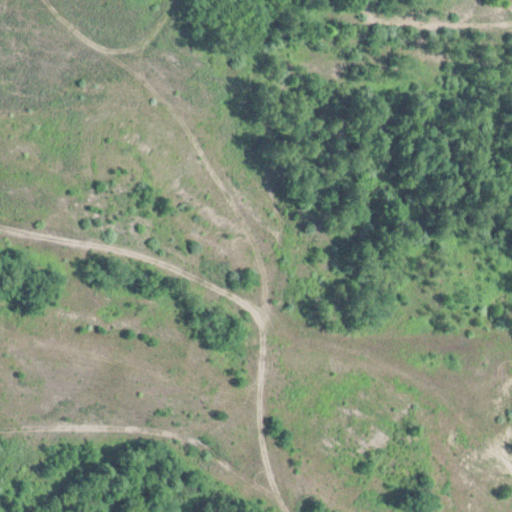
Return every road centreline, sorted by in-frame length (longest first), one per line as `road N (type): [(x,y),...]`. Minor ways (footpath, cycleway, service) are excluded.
road 1 (track): [(0,425),(101,421),(184,434),(278,489)]
road 2 (track): [(172,0),(152,34),(135,44),(101,39),(52,0)]
